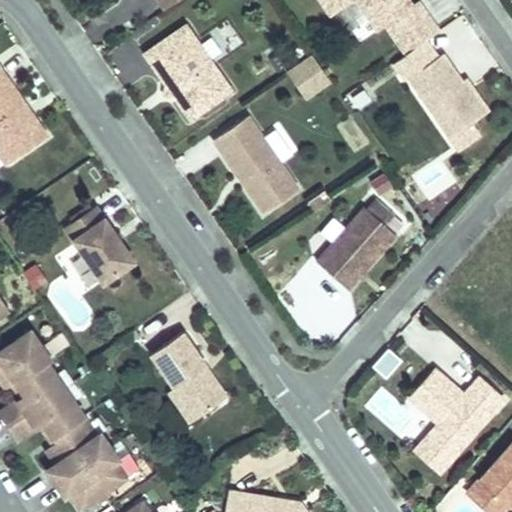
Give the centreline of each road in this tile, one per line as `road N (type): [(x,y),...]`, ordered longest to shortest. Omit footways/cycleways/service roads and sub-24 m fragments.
road 1 (residential): [(12,0),(306,405)]
road 2 (residential): [(306,405),(511,173)]
road 3 (residential): [(306,405),(374,511)]
